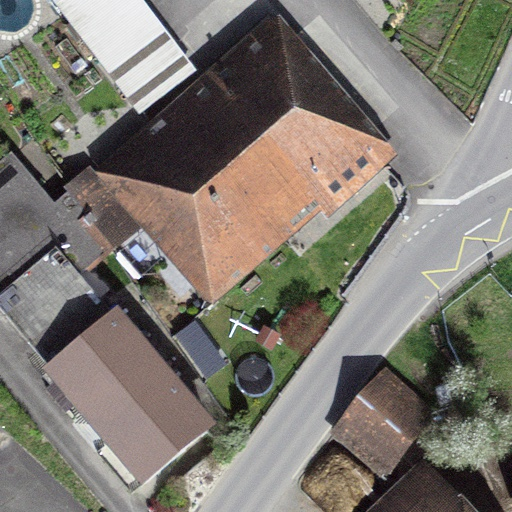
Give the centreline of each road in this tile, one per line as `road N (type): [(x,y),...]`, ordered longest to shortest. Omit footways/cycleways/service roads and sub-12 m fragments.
road 1 (tertiary): [(233,511),(407,280),(463,233),(511,207)]
road 2 (residential): [(306,0),(450,148),(511,191)]
